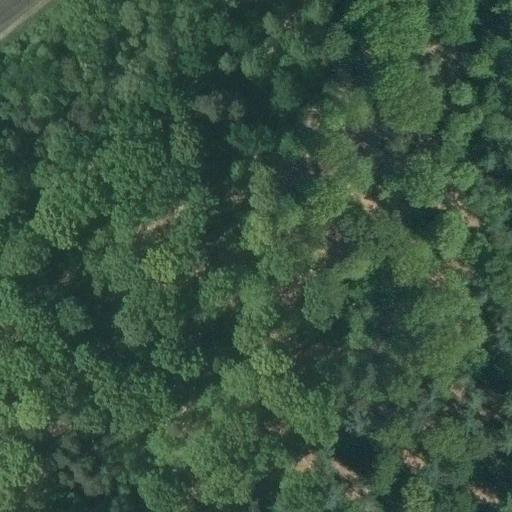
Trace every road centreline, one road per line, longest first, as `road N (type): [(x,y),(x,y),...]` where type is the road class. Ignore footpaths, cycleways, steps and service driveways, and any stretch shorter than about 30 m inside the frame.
road 1 (track): [(0,231),(143,119),(425,131),(511,290)]
road 2 (track): [(425,131),(386,0)]
